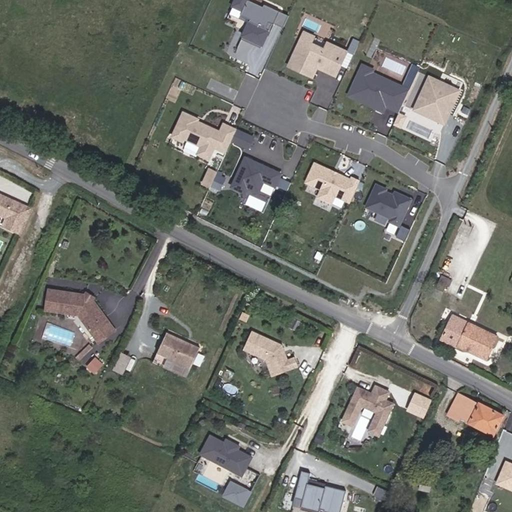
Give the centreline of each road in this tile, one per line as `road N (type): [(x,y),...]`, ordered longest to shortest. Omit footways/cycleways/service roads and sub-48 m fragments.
road 1 (tertiary): [(0,134),(197,243),(397,338)]
road 2 (residential): [(455,194),(381,150),(297,121),(277,106)]
road 3 (unknown): [(356,320),(301,451),(343,473)]
road 4 (unclassified): [(455,194),(397,338)]
road 5 (unclassified): [(511,70),(455,194)]
road 6 (tertiary): [(397,338),(511,399)]
